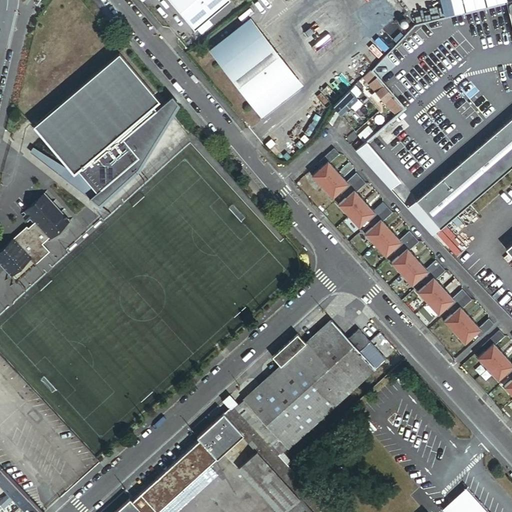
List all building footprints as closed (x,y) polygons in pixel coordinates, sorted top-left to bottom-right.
[(168,0),(193,31),(229,1),(227,0),(168,0)] [(466,0),(470,11),(482,8),(480,0),(466,0)] [(215,58),(256,109),(296,77),(255,26),(215,58)] [(123,58),(35,128),(70,167),(64,176),(100,205),(140,172),(157,145),(153,140),(148,144),(145,140),(167,123),(156,111),(163,105),(123,58)] [(376,78),(369,71),(362,78),(369,85),(376,78)] [(400,105),(376,78),(369,85),(375,92),(381,99),(392,112),(400,105)] [(360,90),(355,85),(353,87),(359,94),(361,91),(360,90)] [(353,87),(349,91),(355,97),(359,94),(353,87)] [(355,97),(349,91),(333,107),(340,114),(341,115),(350,106),(357,99),(355,97)] [(381,99),(375,92),(371,95),(377,102),(381,99)] [(357,99),(350,106),(353,110),(361,103),(357,99)] [(396,115),(403,109),(400,105),(392,112),(396,115)] [(334,124),(340,114),(333,107),(327,120),(334,124)] [(511,117),(408,209),(434,237),(480,194),(498,179),(511,166),(511,117)] [(364,143),(375,134),(368,127),(358,136),(364,143)] [(335,149),(325,159),(328,162),(330,164),(341,155),(335,149)] [(331,180),(339,173),(330,164),(328,162),(324,166),(320,169),(331,180)] [(322,188),(331,180),(320,169),(312,176),(322,188)] [(347,182),(339,173),(331,180),(341,191),(348,185),(349,184),(347,182)] [(348,185),(352,188),(362,178),(357,173),(347,182),(349,184),(348,185)] [(362,178),(352,188),(354,191),(355,191),(357,193),(367,184),(362,178)] [(341,191),(331,180),(322,188),(333,199),(341,191)] [(344,195),(352,188),(348,185),(341,191),(344,195)] [(354,191),(352,188),(344,195),(347,198),(354,191)] [(357,209),(365,202),(357,193),(355,191),(354,191),(347,198),(357,209)] [(71,222),(45,194),(25,212),(28,215),(25,217),(29,222),(31,219),(35,223),(29,229),(28,227),(0,252),(0,263),(18,283),(51,252),(44,245),(50,239),(51,240),(71,222)] [(349,217),(357,209),(347,198),(339,206),(349,217)] [(373,211),(365,202),(357,209),(367,221),(375,214),(375,213),(373,211)] [(375,214),(378,217),(389,207),(384,202),(373,211),(375,213),(375,214)] [(389,207),(378,217),(381,220),(384,222),(394,213),(389,207)] [(367,221),(357,209),(349,217),(359,228),(361,226),(367,221)] [(370,224),(378,217),(375,214),(367,221),(370,224)] [(381,220),(378,217),(370,224),(373,227),(381,220)] [(384,239),(392,231),(384,222),(381,220),(373,227),(384,239)] [(364,230),(370,224),(367,221),(361,226),(364,230)] [(375,246),(384,239),(373,227),(365,235),(375,246)] [(400,240),(392,231),(384,239),(394,250),(401,243),(402,242),(400,240)] [(401,243),(404,246),(415,237),(410,231),(400,240),(402,242),(401,243)] [(415,237),(404,246),(407,249),(408,249),(410,251),(420,242),(415,237)] [(394,250),(384,239),(375,246),(386,257),(394,250)] [(397,253),(404,246),(401,243),(394,250),(397,253)] [(407,249),(404,246),(397,253),(400,256),(407,249)] [(410,268),(418,260),(410,251),(408,249),(407,249),(400,256),(410,268)] [(402,275),(410,268),(400,256),(392,264),(402,275)] [(426,269),(418,260),(410,268),(420,279),(428,272),(426,269)] [(428,272),(431,275),(441,266),(436,260),(426,269),(428,272)] [(441,266),(431,275),(434,279),(434,278),(436,280),(446,271),(441,266)] [(420,279),(410,268),(402,275),(412,286),(420,279)] [(423,282),(431,275),(428,272),(420,279),(423,282)] [(434,279),(431,275),(423,282),(426,286),(434,279)] [(436,297),(444,289),(436,280),(434,278),(434,279),(426,286),(436,297)] [(412,286),(415,290),(423,282),(420,279),(412,286)] [(428,304),(436,297),(426,286),(418,293),(428,304)] [(453,299),(444,289),(436,297),(447,308),(454,301),(455,301),(453,299)] [(454,301),(457,305),(468,295),(463,289),(453,299),(455,301),(454,301)] [(468,295),(457,305),(460,308),(461,307),(463,310),(473,301),(468,295)] [(447,308),(436,297),(428,304),(439,315),(447,308)] [(450,312),(457,305),(454,301),(447,308),(450,312)] [(460,308),(457,305),(450,312),(452,315),(460,308)] [(463,326),(471,319),(463,310),(461,307),(460,308),(452,315),(463,326)] [(455,333),(463,326),(452,315),(445,322),(455,333)] [(484,334),(495,324),(490,318),(479,328),(481,330),(484,334)] [(479,328),(471,319),(463,326),(473,337),(477,334),(481,330),(479,328)] [(331,321),(306,344),(304,346),(314,357),(300,370),(334,407),(375,369),(378,366),(351,336),(348,339),(331,321)] [(473,337),(463,326),(455,333),(465,345),(473,337)] [(359,329),(351,336),(378,366),(386,359),(359,329)] [(501,331),(490,341),(493,344),(494,344),(496,346),(506,337),(501,331)] [(298,334),(277,353),(286,362),(304,346),(306,344),(298,334)] [(493,344),(490,341),(483,348),(486,351),(493,344)] [(496,362),(504,355),(496,346),(494,344),(493,344),(486,351),(496,362)] [(314,357),(304,346),(286,362),(245,400),(288,448),(334,407),(300,370),(314,357)] [(488,370),(496,362),(486,351),(478,358),(488,370)] [(511,363),(504,355),(496,362),(506,374),(511,368),(511,363)] [(506,374),(496,362),(488,370),(498,381),(501,379),(506,374)] [(503,382),(509,377),(506,374),(501,379),(503,382)] [(506,385),(511,380),(509,377),(503,382),(506,385)] [(237,404),(230,396),(224,402),(230,408),(231,409),(234,407),(237,404)] [(238,406),(237,404),(234,407),(267,444),(279,457),(288,448),(245,400),(238,406)] [(256,454),(267,444),(234,407),(231,409),(230,408),(223,415),(242,436),(241,437),(256,454)] [(218,458),(241,437),(242,436),(223,415),(199,437),(201,440),(218,458)] [(142,511),(158,511),(218,458),(201,440),(133,502),(142,511)] [(329,511),(287,466),(288,466),(279,457),(267,444),(256,454),(239,469),(277,511),(289,511),(302,500),(312,511),(329,511)] [(178,511),(227,468),(218,458),(158,511),(178,511)] [(42,511),(0,468),(0,484),(9,494),(15,501),(26,511),(42,511)] [(490,511),(468,487),(442,511),(443,511),(490,511)] [(15,501),(9,494),(5,498),(11,505),(15,501)] [(142,511),(133,502),(130,499),(115,511),(142,511)] [(312,511),(302,500),(289,511),(312,511)]
